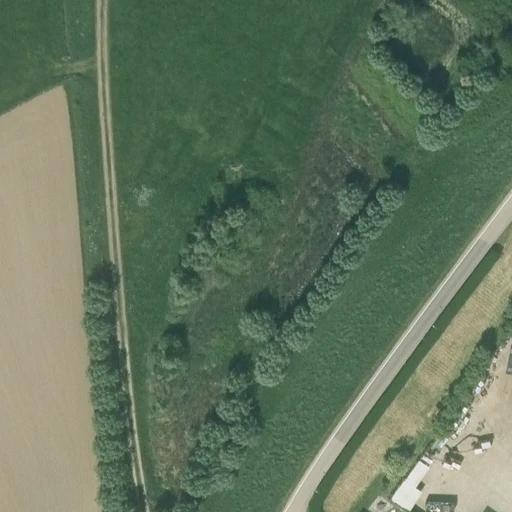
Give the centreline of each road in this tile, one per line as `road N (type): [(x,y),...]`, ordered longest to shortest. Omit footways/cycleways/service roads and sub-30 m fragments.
road 1 (track): [(143,511),(95,0)]
road 2 (unclassified): [(297,511),(434,303),(511,208)]
